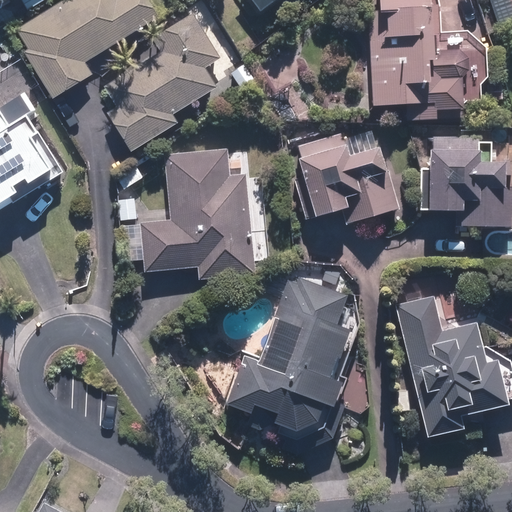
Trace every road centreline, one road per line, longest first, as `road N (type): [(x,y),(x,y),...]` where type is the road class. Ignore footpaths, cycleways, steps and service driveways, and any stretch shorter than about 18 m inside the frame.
road 1 (residential): [(197,487),(45,404),(30,385),(29,356),(56,330),(82,322),(112,335)]
road 2 (residential): [(112,335),(197,487)]
road 3 (residential): [(511,499),(386,511)]
